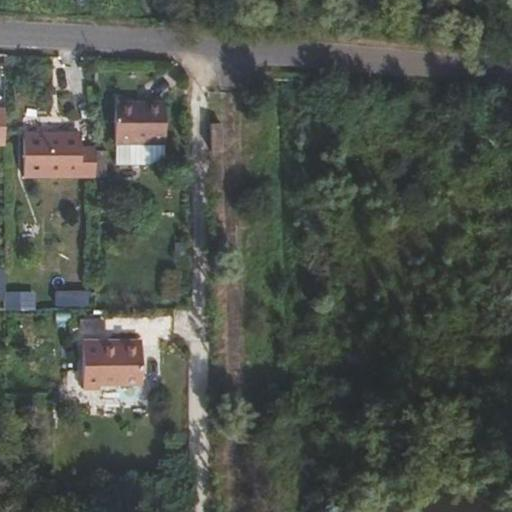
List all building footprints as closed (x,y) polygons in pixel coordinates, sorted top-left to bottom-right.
[(143,9),(143,0),(118,0),(118,8),(143,9)] [(162,131),(163,89),(112,88),(111,129),(162,131)] [(216,110),(206,110),(206,137),(217,137),(216,110)] [(92,162),(92,133),(78,132),(78,119),(22,118),(21,160),(92,162)] [(161,152),(162,131),(111,129),(110,152),(161,152)] [(132,374),(133,335),(90,335),(91,329),(74,329),(73,377),(90,378),(90,373),(132,374)]
